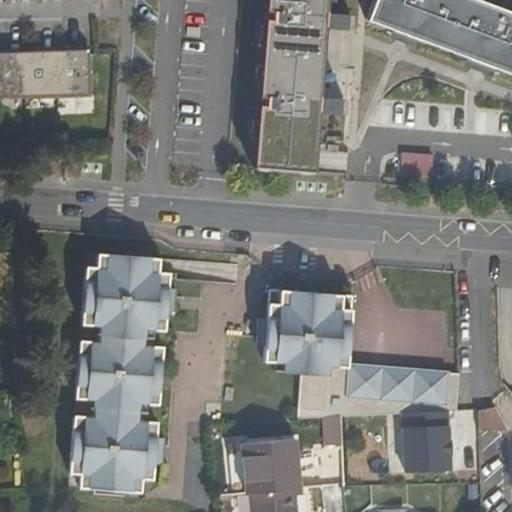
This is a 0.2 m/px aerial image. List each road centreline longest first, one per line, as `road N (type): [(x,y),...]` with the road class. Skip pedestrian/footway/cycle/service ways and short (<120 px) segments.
road 1 (residential): [(0,202),(481,239)]
road 2 (residential): [(481,239),(481,380)]
